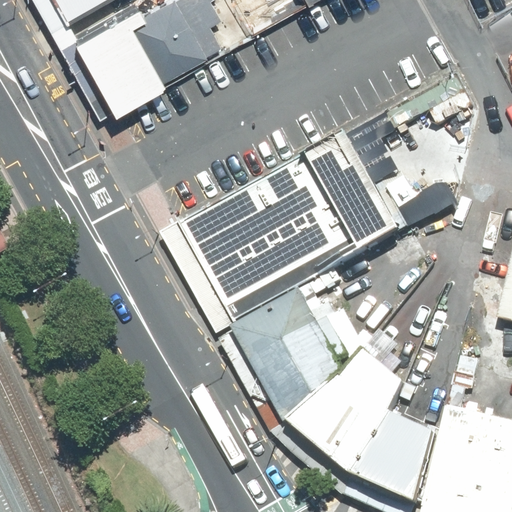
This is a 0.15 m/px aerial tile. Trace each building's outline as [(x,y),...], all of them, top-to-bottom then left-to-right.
[(57,0),(67,18),(100,0),(57,0)] [(182,0),(138,0),(77,32),(115,103),(210,52),(182,0)] [(406,235),(352,134),(182,225),(236,325),(406,235)] [(511,318),(511,271),(501,316),(511,318)] [(239,329),(291,424),(351,371),(307,292),(239,329)] [(291,424),(355,477),(395,413),(407,383),(372,353),(351,371),(291,424)] [(511,511),(511,422),(450,407),(444,433),(425,507),(424,511),(511,511)] [(355,477),(425,507),(444,433),(395,413),(355,477)]
